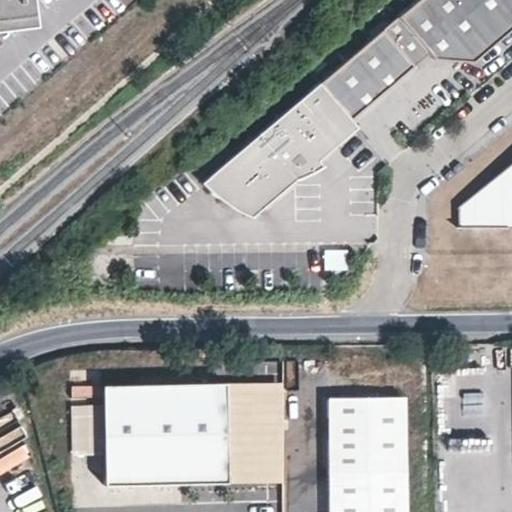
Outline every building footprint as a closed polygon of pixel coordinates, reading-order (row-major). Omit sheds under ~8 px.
[(0,0),(0,11),(13,0),(0,0)] [(0,35),(35,32),(31,0),(13,0),(0,11),(0,35)] [(511,0),(419,0),(402,15),(427,51),(471,57),(511,24),(511,18),(511,0)] [(427,51),(402,15),(386,28),(413,62),(427,51)] [(413,62),(386,28),(324,83),(351,114),(413,62)] [(324,83),(201,181),(214,193),(230,207),(250,215),(296,177),(320,165),(316,159),(358,123),(351,114),(324,83)] [(511,161),(457,206),(459,225),(511,224),(511,161)] [(323,248),(324,269),(345,268),(344,247),(323,248)] [(280,483),(278,384),(99,387),(101,486),(280,483)] [(401,511),(399,400),(324,401),(326,511),(401,511)]
